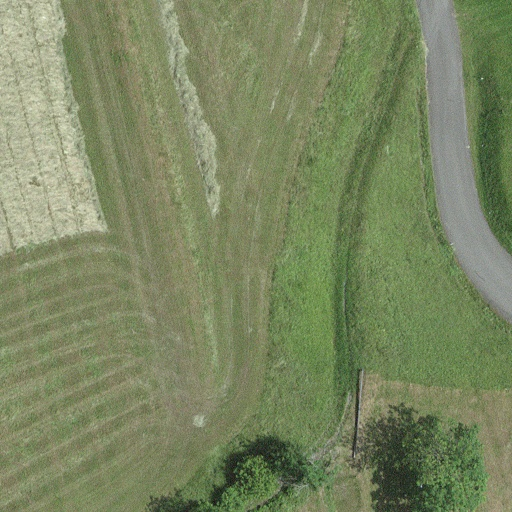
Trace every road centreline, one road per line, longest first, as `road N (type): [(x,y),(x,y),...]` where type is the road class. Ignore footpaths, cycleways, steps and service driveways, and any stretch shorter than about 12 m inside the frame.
road 1 (track): [(424,0),(349,209),(340,402),(325,451),(245,511)]
road 2 (unclassified): [(511,290),(456,213),(443,68),(427,0)]
